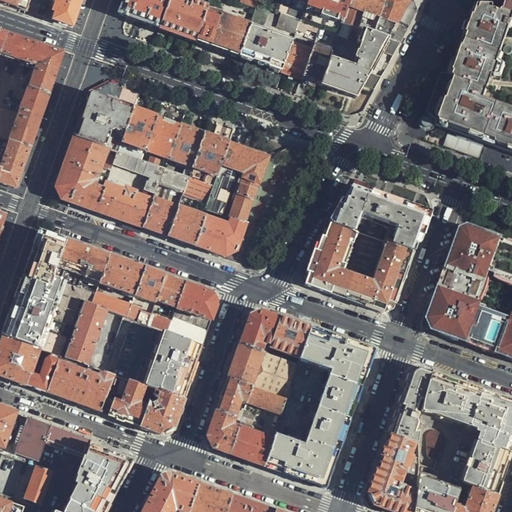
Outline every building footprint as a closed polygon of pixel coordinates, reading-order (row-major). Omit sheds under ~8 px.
[(0,0),(0,2),(27,12),(30,0),(0,0)] [(48,0),(30,0),(27,12),(43,18),(48,0)] [(81,0),(54,0),(48,20),(72,28),(81,0)] [(135,20),(158,28),(168,0),(124,0),(119,14),(125,16),(135,20)] [(168,0),(158,28),(175,35),(194,41),(205,11),(206,8),(183,0),(168,0)] [(350,0),(348,7),(343,22),(358,27),(367,0),(350,0)] [(367,0),(358,27),(373,33),(384,0),(367,0)] [(408,28),(417,13),(413,6),(409,0),(384,0),(373,33),(400,42),(407,30),(396,26),(397,23),(408,28)] [(511,0),(500,0),(498,0),(481,0),(453,76),(441,75),(426,116),(427,116),(428,116),(429,116),(430,116),(431,116),(436,125),(436,126),(436,127),(449,132),(484,144),(496,148),(511,153),(511,0)] [(338,35),(343,22),(312,12),(313,8),(305,5),(299,21),(320,29),(338,35)] [(205,11),(194,41),(216,49),(238,57),(249,28),(205,11)] [(299,21),(283,15),(279,29),(294,35),(295,31),(299,21)] [(318,34),(320,29),(299,21),(295,31),(305,35),(307,30),(318,34)] [(363,87),(373,90),(380,78),(370,74),(382,53),(392,57),(400,42),(373,33),(358,27),(343,22),(338,35),(337,38),(360,46),(348,68),(329,61),(320,87),(356,99),(363,87)] [(249,28),(238,57),(259,64),(280,72),(289,46),(291,43),(249,28)] [(24,42),(5,35),(0,47),(0,55),(36,68),(37,68),(45,49),(24,42)] [(289,46),(280,72),(301,80),(311,53),(289,46)] [(301,80),(320,87),(329,61),(331,54),(313,47),(311,53),(301,80)] [(29,88),(48,94),(54,77),(62,55),(45,49),(37,68),(36,68),(29,88)] [(111,85),(89,94),(109,101),(111,94),(114,95),(115,86),(111,85)] [(111,94),(109,101),(132,110),(138,94),(115,86),(114,95),(111,94)] [(10,142),(29,149),(41,115),(48,94),(29,88),(19,116),(10,142)] [(83,113),(74,136),(108,148),(112,149),(117,151),(119,145),(132,110),(109,101),(89,94),(83,113)] [(0,138),(10,142),(19,116),(0,109),(0,138)] [(143,154),(156,119),(144,114),(132,110),(119,145),(143,154)] [(427,116),(426,116),(423,117),(419,121),(419,126),(421,130),(425,132),(427,133),(432,132),(434,130),(436,127),(436,126),(436,125),(431,116),(430,116),(429,116),(428,116),(427,116)] [(166,162),(179,127),(173,124),(156,119),(143,154),(166,162)] [(190,171),(203,135),(192,131),(179,127),(166,162),(190,171)] [(220,170),(229,144),(218,140),(203,135),(190,171),(216,180),(220,170)] [(108,148),(74,136),(64,164),(55,189),(62,199),(76,205),(95,212),(105,185),(106,182),(97,179),(108,148)] [(22,168),(29,149),(10,142),(1,168),(0,170),(0,182),(15,188),(22,168)] [(241,149),(229,144),(220,170),(259,184),(268,159),(241,149)] [(117,151),(112,149),(105,169),(110,171),(112,164),(117,151)] [(164,168),(117,151),(112,164),(149,177),(147,183),(146,182),(143,190),(155,195),(159,182),(164,168)] [(183,191),(188,177),(164,168),(159,182),(183,191)] [(228,218),(245,225),(259,184),(220,170),(216,180),(214,186),(208,203),(205,210),(228,218)] [(214,186),(188,177),(183,191),(182,193),(208,203),(214,186)] [(105,185),(95,212),(119,220),(143,228),(152,201),(134,195),(135,192),(126,189),(125,192),(105,185)] [(380,196),(351,186),(328,224),(414,253),(429,213),(380,196)] [(152,201),(143,228),(148,230),(166,237),(176,208),(153,199),(152,201)] [(184,243),(196,247),(206,218),(176,208),(166,237),(184,243)] [(236,253),(245,225),(228,218),(225,225),(206,218),(196,247),(210,252),(224,257),(236,253)] [(414,253),(328,224),(317,251),(304,285),(343,300),(382,314),(394,307),(400,292),(414,253)] [(501,355),(511,359),(511,241),(502,238),(473,227),(468,230),(463,232),(446,278),(499,297),(481,348),(501,355)] [(31,258),(23,280),(50,290),(54,278),(67,242),(48,236),(37,241),(31,258)] [(87,250),(67,242),(54,278),(77,286),(81,275),(98,282),(107,257),(87,250)] [(98,282),(135,295),(144,270),(139,268),(126,263),(107,257),(98,282)] [(154,274),(144,270),(135,295),(156,303),(157,301),(165,277),(154,274)] [(181,283),(165,277),(157,301),(176,308),(184,285),(181,283)] [(50,290),(23,280),(14,306),(3,338),(40,351),(51,355),(58,358),(78,303),(84,305),(90,306),(95,293),(77,286),(54,278),(50,290)] [(435,332),(481,348),(499,297),(446,278),(430,322),(435,332)] [(166,335),(202,348),(217,304),(212,295),(204,292),(184,285),(176,308),(172,320),(166,335)] [(107,313),(123,319),(126,320),(131,305),(95,291),(95,293),(90,306),(107,313)] [(131,305),(126,320),(147,327),(152,313),(143,309),(144,307),(132,303),(131,305)] [(86,368),(107,313),(90,306),(84,305),(64,360),(86,368)] [(248,316),(238,346),(257,352),(260,344),(268,347),(278,318),(266,314),(259,311),(248,316)] [(147,327),(166,335),(172,320),(152,313),(147,327)] [(300,358),(309,329),(293,323),(278,318),(268,347),(300,358)] [(156,389),(184,400),(192,375),(202,348),(166,335),(147,327),(126,320),(123,319),(102,374),(112,377),(120,380),(145,389),(155,393),(156,389)] [(272,441),(263,467),(294,478),(321,488),(328,485),(342,445),(358,401),(373,359),(369,351),(345,342),(309,329),(300,358),(297,366),(286,399),(281,415),(272,441)] [(40,351),(3,338),(0,345),(0,378),(26,387),(30,376),(40,351)] [(234,359),(227,379),(253,388),(286,399),(297,366),(257,352),(238,346),(234,359)] [(30,376),(26,387),(34,390),(45,394),(57,362),(58,358),(51,355),(49,360),(45,364),(39,380),(30,376)] [(57,362),(45,394),(56,398),(92,411),(99,414),(105,398),(112,377),(102,374),(94,371),(92,375),(57,362)] [(393,421),(389,433),(413,442),(418,444),(430,372),(422,370),(409,376),(393,421)] [(415,493),(412,511),(451,511),(462,484),(497,496),(504,475),(511,453),(511,401),(466,385),(430,372),(418,444),(418,456),(418,472),(416,484),(415,493)] [(222,394),(215,412),(233,419),(241,421),(244,412),(236,409),(239,401),(247,404),(253,388),(227,379),(222,394)] [(126,423),(140,428),(148,407),(139,404),(145,389),(120,380),(117,390),(124,392),(119,403),(113,401),(107,417),(126,423)] [(286,399),(253,388),(247,404),(281,415),(286,399)] [(173,431),(184,400),(156,389),(155,393),(153,397),(157,399),(155,406),(149,403),(148,407),(140,428),(162,436),(168,433),(173,431)] [(105,398),(99,414),(107,417),(113,401),(105,398)] [(0,407),(0,454),(1,455),(16,414),(0,407)] [(244,412),(241,421),(252,425),(257,413),(245,409),(244,412)] [(219,451),(229,455),(238,429),(230,426),(233,419),(215,412),(206,439),(213,449),(219,451)] [(13,459),(37,467),(45,444),(51,427),(40,423),(28,418),(13,459)] [(51,427),(45,444),(85,458),(89,447),(91,441),(72,434),(51,427)] [(238,429),(229,455),(243,460),(263,467),(272,441),(238,429)] [(413,442),(389,433),(382,452),(367,494),(373,505),(380,508),(391,511),(412,511),(415,493),(397,486),(413,442)] [(104,511),(111,498),(125,470),(123,459),(89,447),(85,458),(45,444),(37,467),(53,472),(41,505),(38,511),(104,511)] [(418,472),(418,456),(413,455),(404,480),(416,484),(418,472)] [(26,499),(41,505),(53,472),(37,467),(28,492),(26,499)] [(160,481),(143,511),(172,511),(174,509),(182,511),(187,511),(198,485),(184,480),(172,475),(160,481)] [(491,511),(497,496),(462,484),(451,511),(491,511)] [(215,491),(198,485),(187,511),(225,511),(230,496),(215,491)] [(272,511),(252,504),(230,496),(225,511),(272,511)] [(0,511),(28,511),(0,502),(0,511)]
